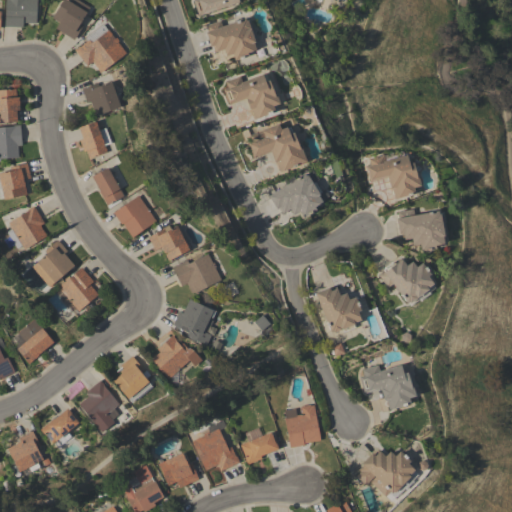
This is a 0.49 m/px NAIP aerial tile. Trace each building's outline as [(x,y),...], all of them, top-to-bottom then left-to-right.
[(35,0),(35,23),(22,22),(22,27),(4,26),(5,0),(35,0)] [(55,28),(59,22),(51,17),(61,0),(67,0),(69,1),(69,0),(77,0),(89,7),(79,23),(82,25),(73,40),(55,28)] [(238,0),(238,1),(198,16),(192,0),(238,0)] [(234,60),(232,53),(225,56),(223,49),(214,52),(212,46),(210,46),(205,32),(207,31),(205,25),(220,20),(221,26),(245,18),(246,21),(247,20),(250,30),(253,29),(257,40),(254,41),(254,42),(253,42),(255,49),(247,52),(248,56),(234,60)] [(100,73),(92,62),(86,66),(73,50),(78,46),(78,47),(87,40),(84,37),(102,24),(107,30),(108,29),(114,38),(115,37),(118,41),(117,42),(125,53),(100,73)] [(254,119),(250,109),(249,109),(245,98),(228,104),(222,89),(226,87),(224,82),(239,76),(242,82),(262,74),(262,75),(265,74),(267,80),(268,80),(274,95),(276,94),(279,103),(273,106),(275,111),(254,119)] [(95,116),(89,101),(86,102),(81,88),(96,83),(98,86),(110,81),(120,106),(95,116)] [(0,89),(15,88),(15,97),(18,97),(19,110),(15,110),(16,122),(0,122),(0,89)] [(95,121),(98,130),(104,127),(110,143),(104,145),(106,152),(88,159),(85,151),(83,152),(79,140),(82,139),(78,127),(95,121)] [(286,127),(286,128),(289,127),(291,133),(293,132),(299,147),(300,147),(303,156),(297,158),(299,163),(279,172),(275,162),(274,163),(269,151),(252,158),(246,143),(251,141),(249,135),(278,123),(280,129),(286,127)] [(0,126),(12,126),(12,125),(19,125),(21,145),(17,145),(18,157),(0,158),(0,126)] [(393,199),(391,188),(390,189),(386,177),(369,182),(365,166),(369,165),(367,159),(400,150),(400,151),(401,151),(403,155),(406,155),(408,163),(412,162),(416,176),(417,176),(420,186),(413,188),(415,193),(393,199)] [(0,187),(0,173),(10,171),(9,167),(26,163),(29,178),(23,179),(26,194),(3,200),(0,187)] [(106,167),(122,196),(106,205),(98,191),(99,191),(91,176),(106,167)] [(304,173),(306,176),(307,175),(312,183),(314,182),(320,192),(318,193),(319,194),(318,195),(322,202),(314,207),(314,208),(311,212),(303,217),(299,211),(293,215),(289,209),(281,214),(277,208),(276,209),(267,196),(304,173)] [(155,221),(131,237),(121,223),(120,224),(112,213),(137,195),(155,221)] [(43,223),(39,225),(46,236),(24,249),(21,246),(16,249),(6,232),(11,229),(7,223),(28,210),(27,209),(33,206),(43,223)] [(411,238),(401,240),(400,233),(398,234),(395,218),(397,218),(396,212),(412,209),(413,215),(437,211),(438,212),(443,211),(447,234),(446,235),(447,242),(443,242),(443,244),(434,245),(435,249),(420,251),(419,244),(412,245),(411,238)] [(162,229),(164,232),(176,226),(188,250),(167,261),(163,252),(160,248),(154,251),(147,237),(162,229)] [(36,262),(48,252),(45,249),(57,240),(66,251),(63,254),(74,266),(53,283),(36,262)] [(186,283),(181,286),(171,267),(175,265),(176,265),(186,260),(188,264),(206,254),(211,263),(213,262),(215,267),(214,267),(220,279),(192,294),(186,283)] [(415,267),(421,262),(430,274),(427,276),(432,283),(427,288),(427,289),(427,290),(429,293),(420,300),(417,297),(409,303),(408,302),(407,303),(392,284),(387,287),(377,275),(383,270),(382,270),(384,269),(383,268),(391,262),(392,263),(393,262),(394,263),(400,258),(405,265),(411,261),(415,267)] [(92,281),(89,284),(97,295),(77,311),(67,299),(64,302),(55,291),(58,289),(57,287),(58,286),(56,284),(61,280),(64,282),(65,281),(63,280),(68,276),(69,277),(81,267),(92,281)] [(314,293),(328,287),(329,289),(335,286),(339,295),(345,293),(348,299),(355,297),(360,310),(357,311),(360,320),(353,323),(354,324),(353,324),(354,327),(343,332),(342,329),(333,333),(332,331),(329,332),(314,293)] [(186,336),(186,334),(185,334),(186,332),(181,329),(181,331),(173,327),(174,326),(171,325),(178,311),(182,313),(188,299),(212,310),(209,317),(211,318),(212,321),(210,325),(208,325),(204,332),(210,335),(205,345),(186,336)] [(34,319),(53,342),(40,352),(40,353),(27,364),(16,349),(24,342),(17,333),(34,319)] [(159,352),(156,349),(171,335),(176,340),(175,341),(190,358),(167,379),(150,360),(159,352)] [(0,338),(7,351),(1,354),(4,358),(6,357),(14,372),(1,378),(0,377),(0,338)] [(131,355),(142,368),(138,371),(151,385),(130,402),(112,381),(120,374),(120,375),(121,374),(119,371),(122,368),(119,365),(131,355)] [(358,377),(364,375),(362,369),(377,365),(379,371),(400,364),(403,374),(407,373),(411,386),(412,385),(415,396),(408,398),(410,403),(388,409),(385,399),(383,400),(380,388),(363,393),(358,377)] [(100,380),(104,385),(104,386),(119,403),(106,413),(114,422),(101,432),(78,404),(87,396),(85,392),(100,380)] [(283,418),(284,417),(283,411),(294,409),(295,415),(301,414),(300,406),(309,405),(310,406),(313,405),(320,440),(303,443),(303,445),(289,447),(283,418)] [(44,433),(43,433),(40,429),(47,424),(67,408),(71,412),(70,413),(78,422),(67,431),(71,436),(66,440),(62,436),(52,443),(44,433)] [(191,441),(203,435),(203,434),(207,432),(207,433),(209,433),(206,427),(222,420),(225,427),(218,430),(227,448),(230,446),(235,456),(238,462),(220,471),(217,464),(205,470),(191,441)] [(20,441),(18,438),(32,430),(40,446),(37,448),(43,459),(41,460),(43,464),(35,469),(33,464),(19,472),(6,448),(20,441)] [(247,464),(244,458),(244,457),(239,445),(270,432),(274,443),(275,443),(278,449),(276,449),(277,449),(260,456),(261,458),(247,464)] [(369,482),(375,476),(374,475),(365,485),(355,476),(360,471),(358,470),(362,465),(361,464),(371,453),(374,456),(379,451),(385,456),(389,451),(395,456),(399,451),(409,461),(407,463),(414,470),(409,475),(409,476),(400,486),(399,485),(398,486),(399,487),(394,493),(393,492),(391,494),(390,493),(386,497),(384,496),(369,482)] [(178,488),(176,481),(167,485),(157,463),(182,452),(187,464),(191,463),(198,479),(178,488)] [(163,497),(153,502),(155,505),(143,511),(142,510),(138,511),(133,511),(126,497),(133,493),(154,481),(163,497)] [(326,511),(325,510),(336,503),(337,505),(345,501),(350,511),(326,511)]
